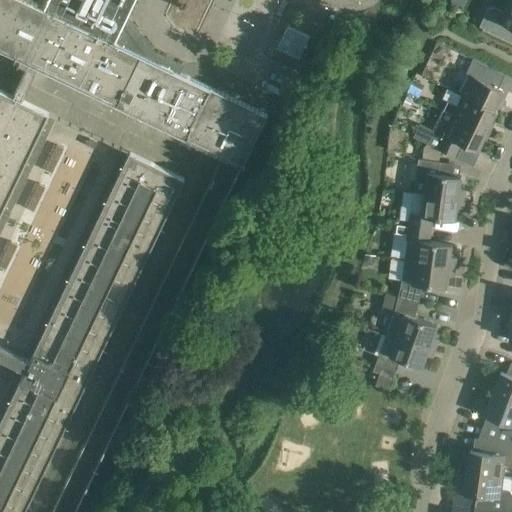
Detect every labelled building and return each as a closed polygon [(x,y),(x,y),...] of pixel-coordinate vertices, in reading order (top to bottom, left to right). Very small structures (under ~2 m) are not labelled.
[(0,0),(0,46),(30,61),(39,65),(170,128),(208,146),(224,154),(244,164),(267,114),(149,58),(124,24),(135,0),(47,0),(44,7),(27,0),(0,0)] [(511,2),(509,1),(504,12),(493,7),(488,9),(479,26),(511,42),(511,2)] [(309,37),(291,28),(288,26),(277,48),(281,50),(299,58),(309,37)] [(461,94),(464,95),(493,110),(503,90),(481,79),(487,66),(473,59),(467,73),(470,74),(461,94)] [(0,215),(49,113),(22,100),(39,65),(30,61),(13,96),(0,89),(0,215)] [(496,111),(493,110),(464,95),(459,106),(448,101),(443,110),(487,130),(487,131),(496,111)] [(407,96),(402,105),(409,108),(413,99),(407,96)] [(487,130),(443,110),(427,143),(428,143),(438,148),(440,149),(456,157),(463,143),(477,150),(487,130)] [(424,147),(423,159),(439,161),(440,149),(438,148),(428,143),(424,147)] [(30,360),(0,345),(0,357),(26,370),(0,423),(0,511),(24,511),(184,178),(130,152),(30,360)] [(414,192),(464,199),(465,190),(459,189),(461,176),(438,173),(440,161),(439,161),(423,159),(418,158),(414,192)] [(463,209),(464,199),(414,192),(409,226),(430,229),(432,217),(455,220),(457,208),(463,209)] [(429,241),(430,229),(409,226),(404,260),(455,267),(456,257),(450,256),(452,244),(429,241)] [(453,277),(455,267),(404,260),(401,282),(398,296),(419,301),(423,285),(446,288),(447,276),(453,277)] [(387,331),(435,348),(438,339),(433,337),(437,325),(415,317),(419,301),(398,296),(386,293),(382,309),(394,312),(387,331)] [(432,357),(435,348),(387,331),(376,363),(396,370),(400,359),(422,367),(426,355),(432,357)] [(493,393),(511,400),(511,375),(501,371),(493,393)] [(511,400),(493,393),(484,415),(488,416),(480,439),(511,443),(511,400)] [(467,472),(503,477),(504,464),(511,465),(511,443),(480,439),(481,441),(479,451),(470,450),(467,472)] [(475,508),(511,511),(511,493),(509,490),(511,478),(503,477),(467,472),(464,494),(476,495),(475,508)]
